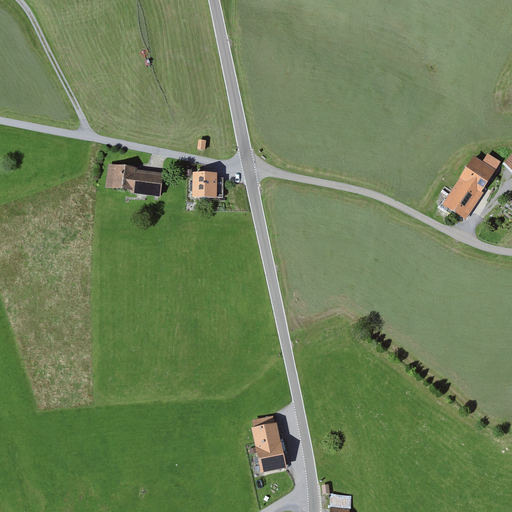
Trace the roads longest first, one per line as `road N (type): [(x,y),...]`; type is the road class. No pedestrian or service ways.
road 1 (tertiary): [(249,170),(314,493)]
road 2 (unclassified): [(511,252),(462,240),(360,192),(249,170)]
road 3 (unclassified): [(249,170),(0,119)]
road 4 (tertiary): [(213,0),(249,170)]
road 5 (track): [(90,137),(17,0)]
